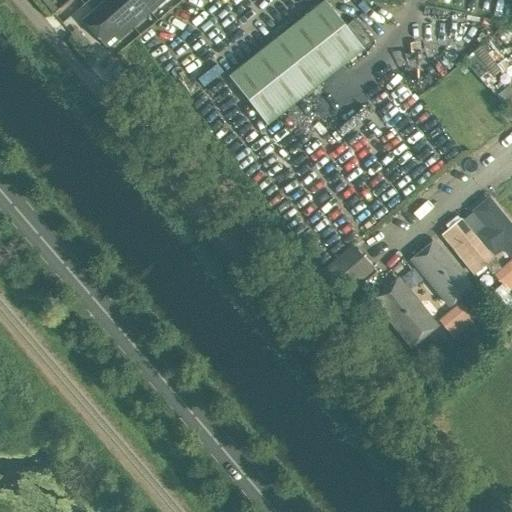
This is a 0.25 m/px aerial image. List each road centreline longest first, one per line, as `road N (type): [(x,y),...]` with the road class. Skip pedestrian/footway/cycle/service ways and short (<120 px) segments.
road 1 (primary): [(274,511),(0,191)]
road 2 (residential): [(511,149),(379,255)]
road 3 (unclassified): [(105,101),(18,0)]
